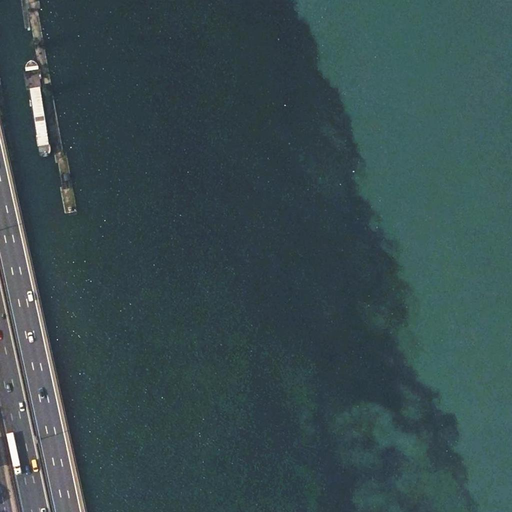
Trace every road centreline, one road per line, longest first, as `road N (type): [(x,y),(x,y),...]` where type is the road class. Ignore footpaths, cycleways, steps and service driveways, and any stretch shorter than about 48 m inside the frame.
road 1 (trunk): [(68,511),(0,192)]
road 2 (trunk): [(0,342),(36,511)]
